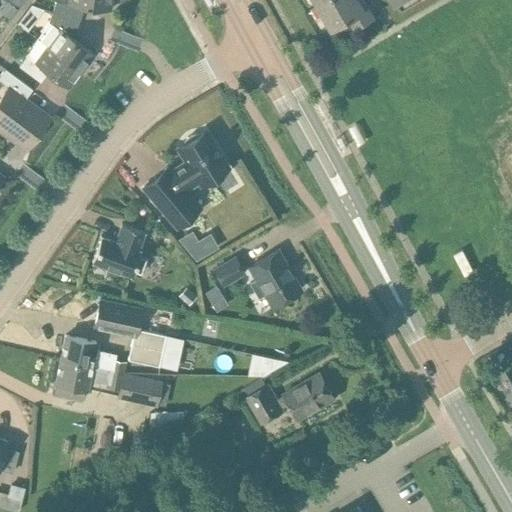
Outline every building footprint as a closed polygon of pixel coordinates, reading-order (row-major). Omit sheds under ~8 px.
[(110,10),(111,0),(68,0),(68,2),(56,1),(52,12),(78,22),(84,6),(110,10)] [(365,0),(324,0),(317,4),(332,29),(350,18),(355,27),(375,16),(365,0)] [(7,1),(0,10),(0,12),(9,19),(17,9),(7,1)] [(26,11),(17,23),(26,30),(35,17),(26,11)] [(50,23),(38,39),(81,71),(94,54),(72,38),(78,22),(52,12),(49,18),(48,21),(50,23)] [(27,57),(19,66),(40,82),(47,72),(68,88),(81,71),(38,39),(25,55),(27,57)] [(0,96),(0,130),(7,136),(23,147),(47,115),(25,98),(32,89),(5,69),(0,75),(0,81),(8,87),(0,96)] [(393,144),(441,241),(485,219),(441,131),(501,101),(486,71),(461,83),(458,78),(416,99),(412,91),(394,100),(393,99),(386,103),(403,139),(393,144)] [(178,147),(187,162),(169,173),(165,168),(144,186),(177,226),(199,208),(183,190),(199,180),(201,185),(227,168),(220,156),(221,156),(212,143),(211,143),(204,131),(178,147)] [(101,236),(92,261),(131,276),(133,271),(141,274),(146,258),(138,255),(140,250),(138,249),(144,232),(121,223),(115,241),(101,236)] [(192,230),(177,239),(196,261),(219,247),(210,232),(197,239),(192,230)] [(273,306),(300,290),(277,250),(250,266),(257,279),(250,283),(258,297),(265,293),(273,306)] [(243,272),(235,258),(214,270),(223,284),(243,272)] [(216,285),(204,292),(216,311),(227,304),(216,285)] [(186,286),(178,296),(188,305),(196,296),(186,286)] [(100,300),(94,325),(114,330),(133,334),(130,345),(162,352),(162,348),(165,336),(165,335),(135,328),(140,308),(120,304),(100,300)] [(208,322),(205,338),(216,341),(220,324),(208,322)] [(65,335),(60,359),(123,372),(125,363),(125,362),(111,359),(110,361),(92,357),(96,342),(85,339),(65,335)] [(162,352),(130,345),(127,359),(159,366),(162,352)] [(178,354),(175,368),(189,371),(192,357),(178,354)] [(53,394),(69,397),(71,385),(86,389),(88,379),(108,383),(107,386),(120,389),(118,396),(162,405),(167,384),(157,382),(157,381),(142,378),(144,366),(125,363),(123,372),(60,359),(53,394)] [(268,384),(264,386),(248,396),(262,419),(288,404),(297,419),(334,397),(320,373),(284,394),(285,394),(276,399),(268,384)] [(176,429),(179,410),(170,411),(162,409),(162,411),(159,410),(158,412),(150,411),(146,437),(152,437),(153,436),(176,429)] [(0,470),(13,474),(18,451),(3,447),(5,439),(0,437),(0,470)] [(65,440),(63,451),(69,453),(72,441),(65,440)] [(7,493),(3,508),(19,511),(22,499),(25,487),(10,483),(7,493)]
